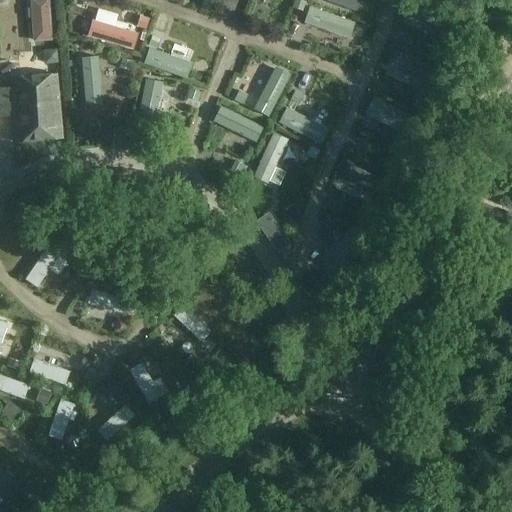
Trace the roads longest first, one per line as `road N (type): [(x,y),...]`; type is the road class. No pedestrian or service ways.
road 1 (tertiary): [(161,511),(404,299),(511,94)]
road 2 (track): [(322,374),(260,246),(229,206),(183,169),(111,154),(45,168),(0,190)]
road 3 (track): [(284,291),(317,184),(383,25)]
road 4 (track): [(146,0),(361,79)]
road 5 (track): [(0,269),(48,316),(108,351),(97,381)]
road 6 (track): [(338,363),(407,511)]
road 7 (track): [(235,34),(183,169)]
